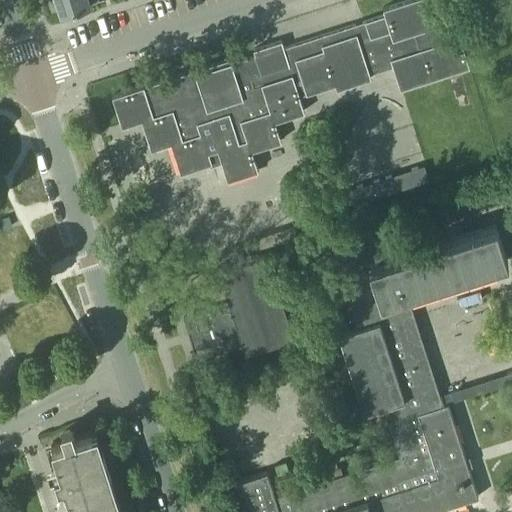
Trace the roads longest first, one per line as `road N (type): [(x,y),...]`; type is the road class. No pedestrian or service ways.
road 1 (residential): [(124,365),(31,77)]
road 2 (residential): [(31,77),(274,0)]
road 3 (residential): [(171,511),(124,365)]
road 4 (residential): [(0,429),(124,365)]
